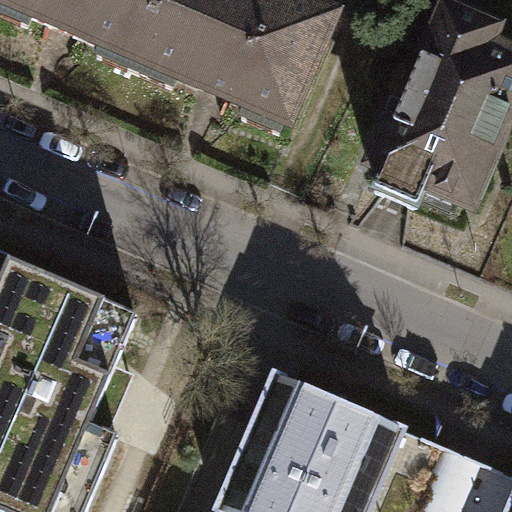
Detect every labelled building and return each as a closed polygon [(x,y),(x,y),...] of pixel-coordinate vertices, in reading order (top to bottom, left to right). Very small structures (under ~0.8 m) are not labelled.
[(127,74),(159,0),(0,0),(0,20),(19,28),(23,19),(51,31),(94,49),(90,58),(127,74)] [(159,0),(127,74),(163,90),(168,78),(204,94),(238,108),(233,119),(270,135),(275,124),(280,126),(326,18),(290,3),(288,9),(266,0),(159,0)] [(382,122),(364,166),(374,171),(365,193),(409,211),(418,190),(463,209),(511,94),(511,60),(480,47),(486,32),(437,11),(414,65),(411,64),(386,124),(382,122)] [(138,320),(9,266),(0,286),(0,511),(89,511),(119,440),(91,429),(138,320)] [(243,448),(397,511),(416,511),(441,452),(271,381),(243,448)] [(397,511),(243,448),(216,511),(397,511)] [(511,511),(511,482),(480,470),(462,511),(511,511)]
